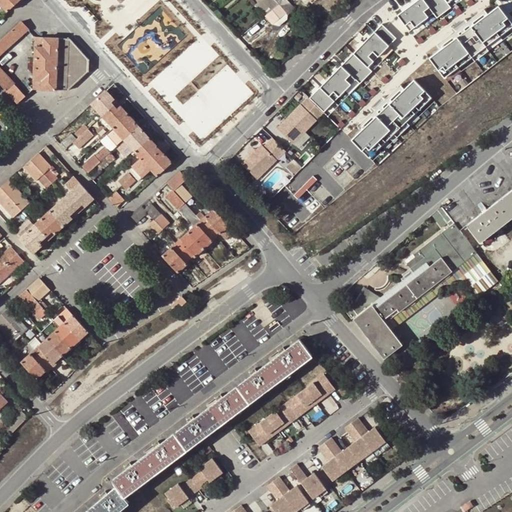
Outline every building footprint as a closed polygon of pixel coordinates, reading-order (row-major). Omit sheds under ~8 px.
[(0,0),(0,3),(7,11),(19,0),(0,0)] [(270,8),(272,11),(280,4),(276,0),(262,0),(259,3),(266,11),(270,8)] [(290,2),(288,0),(285,0),(280,4),(289,15),(295,9),(290,2)] [(434,13),(424,0),(417,0),(410,6),(422,22),(434,13)] [(446,0),(424,0),(434,13),(438,18),(451,8),(448,3),(446,0)] [(511,25),(511,23),(498,5),(465,31),(463,28),(460,31),(462,32),(428,58),(444,78),(511,25)] [(422,22),(410,6),(397,15),(409,31),(422,22)] [(0,40),(0,83),(18,103),(26,96),(0,67),(0,54),(29,29),(21,21),(0,40)] [(382,24),(375,32),(388,45),(396,37),(382,24)] [(375,32),(364,43),(379,57),(390,46),(388,45),(375,32)] [(35,37),(33,89),(70,90),(89,72),(88,58),(71,38),(35,37)] [(364,43),(354,53),(369,68),(379,57),(364,43)] [(369,68),(354,53),(342,66),(357,80),(361,84),(373,72),(369,68)] [(342,66),(331,77),(346,91),(357,80),(342,66)] [(428,94),(411,76),(381,105),(379,103),(376,105),(378,107),(348,136),(366,154),(428,94)] [(331,77),(321,88),(336,102),(346,91),(331,77)] [(321,88),(310,99),(323,111),(325,113),(336,102),(321,88)] [(102,116),(118,103),(106,90),(91,104),(102,116)] [(310,99),(307,96),(277,127),(293,142),(323,111),(310,99)] [(102,116),(113,128),(128,114),(118,103),(102,116)] [(128,114),(113,128),(115,129),(124,140),(139,127),(128,114)] [(79,137),(88,129),(84,125),(76,133),(79,137)] [(133,150),(136,153),(151,139),(139,127),(124,140),(133,150)] [(93,135),(88,129),(79,137),(74,142),(79,148),(93,135)] [(124,140),(115,129),(108,135),(118,146),(124,140)] [(74,142),(79,137),(76,133),(74,131),(62,142),(67,148),(74,142)] [(286,151),(273,137),(264,147),(262,145),(243,164),(258,179),(286,151)] [(151,139),(136,153),(141,158),(147,165),(161,151),(151,139)] [(126,155),(133,150),(124,140),(118,146),(126,155)] [(101,161),(110,153),(104,147),(84,165),(90,172),(96,166),(101,161)] [(171,162),(161,151),(147,165),(152,170),(156,176),(171,162)] [(33,161),(44,174),(50,168),(54,173),(56,171),(41,153),(33,161)] [(112,156),(110,153),(101,161),(104,164),(112,156)] [(115,159),(112,156),(104,164),(101,161),(96,166),(97,167),(101,171),(115,159)] [(147,165),(141,158),(129,169),(134,176),(147,165)] [(295,158),(287,168),(296,175),(304,165),(295,158)] [(37,181),(44,174),(33,161),(25,167),(37,181)] [(152,170),(147,165),(134,176),(139,181),(152,170)] [(101,171),(97,167),(89,175),(93,179),(102,172),(101,171)] [(180,172),(167,183),(173,189),(174,190),(186,178),(180,172)] [(119,181),(123,186),(132,178),(128,173),(119,181)] [(300,197),(318,179),(314,175),(296,193),(300,197)] [(65,197),(76,210),(80,207),(82,209),(94,198),(74,177),(66,184),(72,191),(65,197)] [(132,178),(123,186),(125,189),(134,181),(132,178)] [(10,180),(2,188),(21,210),(29,202),(10,180)] [(323,199),(331,192),(320,180),(312,187),(323,199)] [(21,210),(2,188),(0,189),(0,199),(14,216),(21,210)] [(178,209),(194,226),(197,224),(210,239),(214,235),(200,220),(187,205),(179,197),(174,190),(173,189),(165,197),(177,210),(178,209)] [(480,240),(511,215),(511,189),(467,224),(480,240)] [(124,201),(116,192),(109,198),(117,207),(124,201)] [(179,197),(187,205),(192,200),(184,192),(179,197)] [(65,197),(50,210),(64,225),(73,218),(70,215),(73,212),(76,210),(65,197)] [(145,209),(155,219),(161,214),(151,204),(145,209)] [(148,215),(141,207),(130,217),(138,225),(148,215)] [(443,207),(440,207),(434,213),(444,226),(453,219),(444,208),(443,207)] [(220,233),(229,225),(213,208),(205,216),(218,232),(220,233)] [(64,225),(50,210),(35,224),(46,237),(50,234),(52,231),(55,234),(64,225)] [(155,219),(154,220),(162,228),(163,228),(165,230),(170,224),(161,214),(155,219)] [(200,220),(214,235),(218,232),(205,216),(200,220)] [(162,228),(154,220),(151,224),(158,232),(162,228)] [(461,229),(455,222),(414,253),(416,256),(407,263),(414,272),(380,297),(373,292),(367,299),(369,300),(362,305),(356,300),(350,305),(349,303),(343,307),(352,319),(354,318),(370,340),(387,361),(388,360),(386,357),(405,343),(404,342),(401,343),(386,322),(478,252),(461,229)] [(46,237),(35,224),(19,238),(33,253),(45,242),(43,240),(46,237)] [(194,226),(188,232),(204,249),(212,241),(210,239),(197,224),(194,226)] [(188,232),(179,240),(193,255),(195,257),(204,249),(188,232)] [(179,240),(176,243),(189,258),(193,255),(179,240)] [(189,258),(176,243),(171,247),(185,262),(189,258)] [(185,262),(171,247),(162,255),(178,272),(186,264),(185,262)] [(0,258),(0,270),(17,255),(11,248),(0,258)] [(17,255),(0,270),(0,278),(2,280),(23,261),(17,255)] [(31,296),(45,285),(39,278),(26,290),(31,296)] [(367,299),(373,292),(364,286),(356,300),(362,305),(369,300),(367,299)] [(43,316),(47,313),(39,304),(31,296),(26,290),(19,296),(35,315),(39,311),(43,316)] [(184,302),(189,297),(184,291),(182,293),(179,296),(182,300),(184,302)] [(39,304),(47,313),(50,309),(42,301),(39,304)] [(75,344),(88,332),(66,308),(53,320),(75,344)] [(9,309),(3,315),(21,336),(28,330),(9,309)] [(21,336),(3,315),(0,317),(0,323),(16,341),(21,336)] [(47,339),(62,356),(75,344),(53,320),(40,332),(47,339)] [(34,351),(51,369),(55,365),(53,363),(62,356),(47,339),(42,344),(35,336),(28,343),(34,351)] [(124,496),(311,355),(299,339),(111,480),(116,486),(85,511),(116,511),(129,502),(124,496)] [(21,362),(36,379),(45,371),(47,373),(51,369),(34,351),(21,362)] [(322,371),(316,375),(319,379),(325,375),(322,371)] [(278,405),(253,424),(256,429),(250,433),(258,444),(264,439),(261,436),(287,415),(290,419),(302,410),(299,406),(324,386),(328,390),(334,386),(325,375),(319,379),(316,375),(290,396),(294,399),(282,409),(278,405)] [(299,406),(302,410),(328,390),(324,386),(299,406)] [(290,396),(278,405),(282,409),(294,399),(290,396)] [(5,428),(11,435),(29,417),(22,410),(5,428)] [(331,437),(329,434),(317,444),(319,447),(324,454),(327,452),(329,456),(327,457),(321,462),(332,476),(382,437),(372,423),(365,428),(363,430),(360,427),(363,425),(357,417),(354,414),(342,424),(344,427),(350,434),(352,433),(355,436),(353,438),(339,448),(337,450),(335,447),(337,445),(331,437)] [(261,436),(264,439),(290,419),(287,415),(261,436)] [(247,429),(250,433),(256,429),(253,424),(247,429)] [(213,457),(201,467),(204,470),(210,477),(212,481),(224,471),(213,457)] [(288,466),(298,479),(305,473),(295,461),(288,466)] [(305,473),(298,479),(301,481),(314,471),(313,469),(306,474),(305,473)] [(197,470),(185,479),(188,482),(193,490),(196,493),(208,484),(205,481),(199,473),(197,470)] [(204,470),(199,473),(205,481),(210,477),(204,470)] [(325,485),(314,471),(301,481),(311,495),(317,492),(325,486),(325,485)] [(278,474),(266,483),(276,495),(288,486),(278,474)] [(188,482),(183,486),(189,493),(193,490),(188,482)] [(277,497),(270,502),(271,504),(297,484),(296,482),(289,487),(288,486),(276,495),(277,497)] [(181,483),(168,492),(178,506),(191,496),(189,493),(183,486),(181,483)] [(308,498),(297,484),(271,504),(277,511),(290,511),(291,511),(300,505),(308,498)] [(327,488),(325,486),(317,492),(319,495),(327,488)] [(310,501),(308,498),(300,505),(302,507),(310,501)] [(460,506),(464,511),(473,506),(469,500),(460,506)] [(257,511),(256,511),(247,511),(240,503),(228,511),(257,511)]
